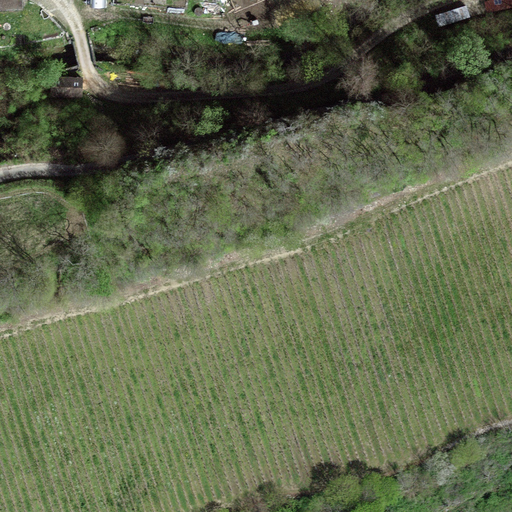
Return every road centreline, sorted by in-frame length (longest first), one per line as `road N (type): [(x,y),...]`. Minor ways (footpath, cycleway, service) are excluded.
road 1 (track): [(511,160),(0,339)]
road 2 (track): [(511,58),(426,88),(0,179)]
road 3 (track): [(445,0),(383,31),(320,82),(280,92),(157,98),(100,90),(66,0)]
